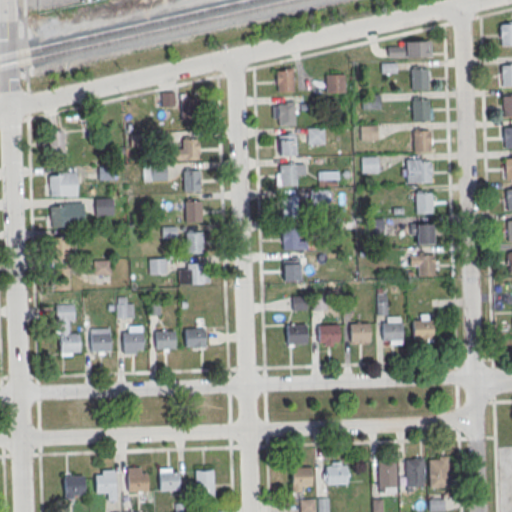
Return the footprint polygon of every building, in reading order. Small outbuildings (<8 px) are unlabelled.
[(511,24),(511,44),(500,45),(500,25),(511,24)] [(387,56),(430,56),(430,41),(397,41),(397,46),(387,46),(387,56)] [(511,66),(511,86),(502,87),(501,67),(511,66)] [(427,69),(427,89),(411,90),(410,70),(427,69)] [(291,71),(292,91),(276,92),(275,72),(291,71)] [(325,76),(343,75),(344,92),(326,92),(325,76)] [(161,106),(173,106),(173,91),(161,91),(161,106)] [(362,94),(379,94),(379,109),(363,110),(362,94)] [(511,96),(511,116),(502,117),(502,97),(511,96)] [(198,97),(180,97),(180,117),(198,117),(198,97)] [(427,100),(428,121),(412,121),(411,101),(427,100)] [(293,105),(293,125),(277,125),(277,105),(293,105)] [(360,126),(376,125),(377,141),(361,142),(360,126)] [(306,129),(323,128),(323,144),(307,144),(306,129)] [(511,128),(511,148),(504,148),(503,128),(511,128)] [(62,132),(63,152),(47,153),(46,133),(62,132)] [(429,132),(429,152),(413,152),(412,132),(429,132)] [(294,135),(295,155),(278,156),(278,136),(294,135)] [(198,138),(181,138),(181,148),(172,148),(172,159),(198,159),(198,138)] [(511,156),(503,156),(503,178),(511,177),(511,156)] [(360,158),(377,157),(377,173),(361,173),(360,158)] [(430,162),(430,182),(414,182),(414,162),(430,162)] [(304,164),(305,175),(295,176),(296,185),(279,185),(279,165),(304,164)] [(150,165),(164,165),(165,180),(150,181),(150,165)] [(97,166),(113,166),(114,180),(97,180),(97,166)] [(198,171),(199,191),(182,191),(182,171),(198,171)] [(75,172),(76,196),(48,197),(47,176),(56,176),(56,172),(75,172)] [(309,190),(327,190),(328,205),(310,206),(309,190)] [(431,193),(431,214),(415,214),(415,194),(431,193)] [(296,198),(297,218),(281,219),(280,199),(296,198)] [(95,199),(110,199),(111,214),(96,215),(95,199)] [(199,201),(200,221),(184,222),(183,201),(199,201)] [(82,206),(83,226),(50,227),(49,207),(82,206)] [(432,225),(432,245),(416,245),(415,225),(432,225)] [(297,230),(298,250),(282,250),(281,230),(297,230)] [(200,233),(201,253),(185,253),(184,233),(200,233)] [(66,238),(67,258),(51,259),(50,238),(66,238)] [(433,256),(433,276),(417,277),(417,257),(433,256)] [(147,259),(164,258),(165,274),(148,275),(147,259)] [(92,260),(107,260),(108,275),(93,276),(92,260)] [(298,260),(299,280),(283,281),(282,261),(298,260)] [(201,264),(202,284),(177,285),(177,270),(185,270),(185,264),(201,264)] [(67,269),(67,289),(51,290),(51,269),(67,269)] [(310,296),(325,295),(325,310),(311,310),(310,296)] [(342,295),(353,295),(353,310),(343,310),(342,295)] [(291,296),(305,296),(306,311),(291,311),(291,296)] [(376,301),(386,301),(386,315),(376,315),(376,301)] [(114,304),(129,303),(130,319),(115,319),(114,304)] [(411,321),(431,320),(432,339),(412,340),(411,321)] [(380,323),(400,322),(401,341),(381,342),(380,323)] [(348,324),(368,323),(369,342),(349,343),(348,324)] [(317,325),(336,324),(337,343),(317,344),(317,325)] [(285,325),(305,325),(305,344),(286,344),(285,325)] [(182,330),(203,329),(204,347),(183,348),(182,330)] [(153,332),(173,331),(174,349),(154,350),(153,332)] [(120,333),(141,332),(142,350),(134,351),(134,354),(121,354),(120,333)] [(88,334),(108,333),(109,351),(88,352),(88,334)] [(57,335),(78,334),(79,352),(58,353),(57,335)] [(376,461),(394,460),(395,488),(377,488),(376,461)] [(404,460),(421,460),(423,487),(405,488),(404,460)] [(427,460),(445,460),(446,487),(428,488),(427,460)] [(324,467),(344,466),(345,484),(325,485),(324,467)] [(289,469),(310,468),(311,486),(290,487),(289,469)] [(213,496),(213,469),(194,469),(194,496),(213,496)] [(157,473),(178,472),(178,490),(158,491),(157,473)] [(125,474),(146,473),(147,491),(126,492),(125,474)] [(93,475),(113,474),(114,492),(94,493),(93,475)] [(62,477),(82,476),(83,494),(63,495),(62,477)] [(298,511),(313,511),(314,498),(298,498),(298,511)] [(317,511),(325,511),(327,499),(318,498),(317,511)] [(443,498),(427,498),(427,510),(443,510),(443,498)]
